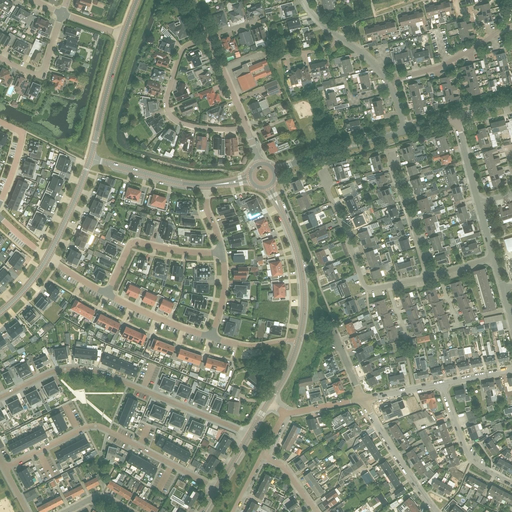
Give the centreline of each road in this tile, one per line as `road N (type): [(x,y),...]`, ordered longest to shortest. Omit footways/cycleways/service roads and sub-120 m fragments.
road 1 (residential): [(0,397),(49,373),(88,369),(248,435)]
road 2 (residential): [(216,488),(93,425),(4,468)]
road 3 (tertiary): [(269,186),(296,250),(302,309),(291,358),(268,402)]
road 4 (residential): [(245,126),(201,128),(168,114),(183,48),(209,37)]
road 5 (residential): [(222,253),(132,243),(106,294)]
road 6 (residential): [(323,173),(363,284),(388,285)]
road 7 (tertiary): [(274,171),(406,130)]
road 8 (residential): [(435,511),(362,399)]
road 9 (residential): [(429,277),(391,154)]
road 10 (residential): [(511,483),(467,454),(441,384)]
road 11 (tertiary): [(90,158),(123,36)]
road 12 (tertiary): [(207,185),(90,158)]
